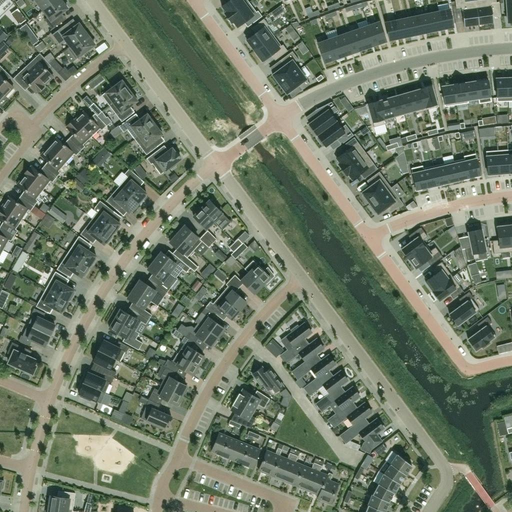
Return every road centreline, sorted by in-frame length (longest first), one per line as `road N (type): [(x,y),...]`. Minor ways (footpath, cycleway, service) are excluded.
road 1 (residential): [(214,163),(126,258),(49,401)]
road 2 (residential): [(511,48),(376,71),(281,118)]
road 3 (residential): [(442,466),(302,281)]
road 4 (residential): [(302,281),(228,361),(177,459)]
road 5 (residential): [(370,237),(465,367),(511,360)]
road 6 (residential): [(281,118),(370,237)]
road 7 (residential): [(511,195),(455,205),(370,237)]
road 8 (residential): [(302,281),(214,163)]
road 9 (residential): [(193,0),(281,118)]
road 10 (residential): [(214,163),(125,46)]
road 11 (residential): [(177,459),(289,504),(286,511)]
road 12 (residential): [(29,129),(125,46)]
